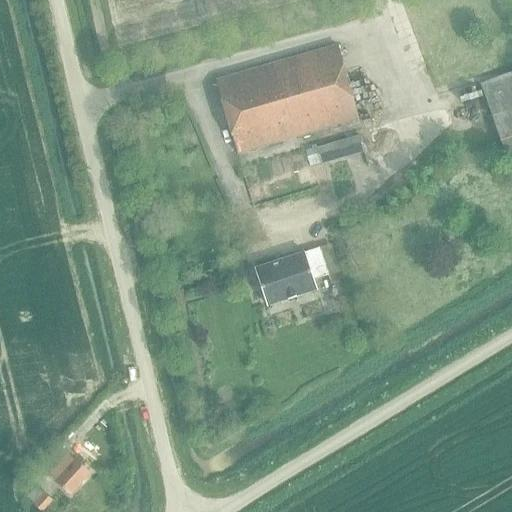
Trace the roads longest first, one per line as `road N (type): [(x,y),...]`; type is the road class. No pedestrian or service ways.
road 1 (unclassified): [(175,511),(52,0)]
road 2 (unclassified): [(224,511),(511,339)]
